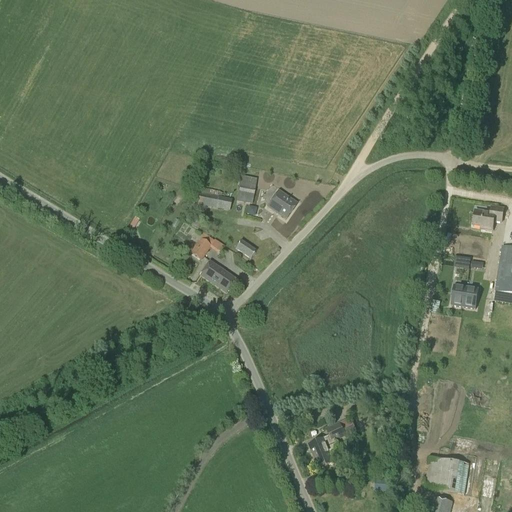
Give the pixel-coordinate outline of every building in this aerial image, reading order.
[(252,205),(257,180),(240,177),(238,189),(239,189),(236,202),(252,205)] [(285,221),(296,205),(278,192),(267,208),(285,221)] [(208,208),(211,196),(200,193),(197,206),(208,208)] [(232,200),(221,198),(219,210),(229,212),(232,200)] [(502,223),(504,210),(492,208),(491,213),(476,211),(474,227),(481,228),(481,229),(493,231),(494,221),(502,223)] [(133,230),(139,221),(135,218),(129,228),(133,230)] [(211,247),(199,239),(194,247),(189,255),(201,262),(211,247)] [(251,261),(257,252),(242,241),(236,250),(251,261)] [(511,328),(511,248),(501,247),(489,325),(511,328)] [(453,268),(465,268),(466,258),(453,258),(453,268)] [(227,295),(237,281),(211,262),(201,277),(227,295)] [(464,308),(467,288),(455,286),(451,306),(464,308)] [(479,290),(467,288),(464,308),(476,310),(479,290)] [(333,443),(346,437),(341,424),(327,430),(330,437),(324,440),(310,446),(319,470),(333,464),(330,456),(337,453),(333,443)] [(464,495),(468,465),(429,459),(425,490),(464,495)] [(374,481),(374,491),(389,492),(389,481),(375,481),(374,481)] [(450,511),(452,503),(433,499),(429,511),(450,511)]
